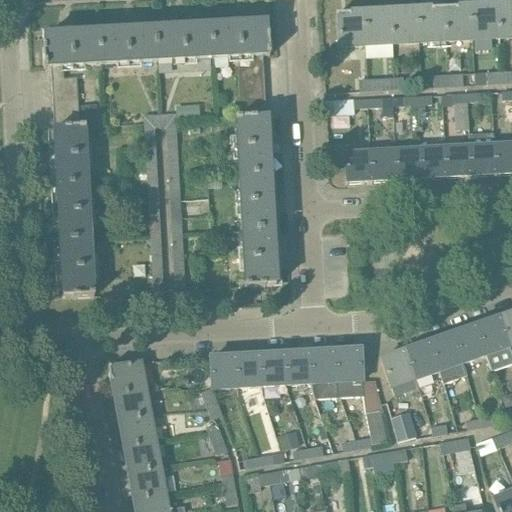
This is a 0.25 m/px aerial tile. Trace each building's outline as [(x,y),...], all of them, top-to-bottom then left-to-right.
[(511,8),(499,9),(500,40),(511,39),(511,8)] [(473,42),(500,40),(499,9),(471,11),(473,42)] [(444,11),(446,43),(473,42),(471,11),(457,11),(456,10),(444,11)] [(419,45),(446,43),(444,11),(431,12),(431,13),(417,14),(419,45)] [(391,46),(419,45),(417,14),(390,15),(391,46)] [(364,48),(391,46),(390,15),(362,17),(364,48)] [(364,48),(362,17),(349,17),(349,16),(335,17),(335,19),(336,19),(337,44),(336,44),(336,49),(356,48),(364,48)] [(266,27),(210,30),(212,61),(250,59),(262,58),(269,58),(268,37),(267,37),(266,27)] [(210,30),(154,33),(156,64),(212,61),(210,30)] [(98,36),(100,67),(156,64),(154,33),(98,36)] [(98,36),(42,40),(43,50),(42,50),(43,70),(50,70),(63,69),(100,67),(98,36)] [(250,59),(250,70),(263,70),(262,58),(250,59)] [(367,94),(394,92),(393,81),(392,68),(366,69),(366,81),(367,94)] [(63,81),(63,69),(50,70),(51,81),(63,81)] [(250,70),(237,71),(238,84),(263,82),(263,70),(250,70)] [(511,74),(502,75),(503,86),(511,85),(511,74)] [(503,86),(502,75),(486,75),(486,87),(503,86)] [(463,88),(463,76),(448,77),(448,89),(463,88)] [(448,77),(432,78),(433,90),(448,89),(448,77)] [(63,81),(51,81),(51,94),(76,93),(76,80),(63,81)] [(393,81),(394,92),(404,92),(403,80),(393,81)] [(340,95),(367,94),(366,81),(340,83),(340,95)] [(263,82),(238,84),(238,96),(264,95),(263,82)] [(76,93),(51,94),(52,106),(77,105),(76,93)] [(511,93),(501,94),(502,103),(511,102),(511,93)] [(264,95),(238,96),(239,108),(265,107),(264,95)] [(479,104),(479,95),(466,96),(466,105),(479,104)] [(455,132),(468,132),(466,105),(466,96),(451,97),(451,105),(454,105),(455,132)] [(431,107),(431,97),(416,98),(416,108),(431,107)] [(416,108),(416,98),(401,99),(402,109),(416,108)] [(381,101),(366,102),(367,110),(382,110),(381,101)] [(353,111),(367,110),(366,102),(325,104),(326,118),(353,117),(353,111)] [(77,105),(52,106),(53,119),(78,118),(77,105)] [(199,107),(187,108),(188,120),(200,119),(199,107)] [(265,107),(239,108),(240,121),(265,119),(265,107)] [(95,112),(81,113),(81,127),(96,126),(95,112)] [(78,118),(53,119),(53,132),(79,130),(78,118)] [(184,294),(174,119),(143,121),(153,296),(163,295),(154,130),(165,130),(175,295),(184,294)] [(235,121),(238,178),(269,176),(265,119),(240,121),(235,121)] [(84,130),(79,130),(53,132),(56,188),(87,187),(84,130)] [(495,177),(494,148),(493,135),(468,136),(469,149),(470,179),(470,180),(471,180),(471,179),(485,178),(495,179),(495,177)] [(511,146),(494,148),(495,177),(495,179),(496,179),(496,177),(510,176),(510,177),(511,177),(511,146)] [(445,179),(445,180),(445,182),(446,182),(446,180),(460,179),(460,180),(470,180),(470,179),(469,149),(444,151),(445,179)] [(445,182),(445,180),(445,179),(444,151),(419,152),(420,181),(420,183),(421,183),(421,181),(435,181),(445,182)] [(394,153),(396,183),(396,184),(397,184),(397,183),(410,182),(420,183),(420,181),(419,152),(394,153)] [(396,183),(394,153),(369,155),(371,184),(371,186),(371,184),(386,183),(386,184),(396,184),(396,183)] [(369,155),(344,156),(345,187),(347,187),(346,185),(361,185),(371,186),(371,184),(369,155)] [(238,178),(241,234),(272,232),(269,176),(238,178)] [(87,187),(56,188),(59,244),(90,243),(87,187)] [(241,234),(244,291),(275,288),(272,232),(241,234)] [(90,243),(59,244),(62,300),(73,299),(73,300),(93,299),(90,243)] [(511,349),(511,315),(499,320),(499,319),(498,319),(499,320),(502,331),(509,350),(511,349)] [(502,331),(499,320),(498,319),(489,323),(489,324),(476,328),(475,327),(475,328),(486,358),(492,373),(511,366),(511,358),(509,350),(502,331)] [(486,358),(475,328),(475,327),(465,331),(465,332),(453,336),(452,335),(452,336),(462,367),(486,358)] [(462,367),(452,336),(452,335),(442,339),(442,340),(429,345),(428,343),(428,345),(437,368),(439,375),(442,387),(465,379),(462,367)] [(416,383),(439,375),(437,368),(428,345),(428,343),(418,348),(419,348),(406,353),(405,351),(405,353),(416,383)] [(375,384),(361,384),(359,351),(348,352),(348,353),(334,354),(334,352),(334,354),(336,386),(336,400),(362,399),(369,441),(355,443),(358,452),(371,450),(371,447),(386,445),(375,384)] [(396,356),(381,361),(381,360),(380,360),(393,399),(418,390),(416,383),(405,353),(405,351),(396,356)] [(336,400),(336,386),(334,354),(334,352),(324,354),(310,355),(309,353),(309,355),(311,387),(315,401),(336,400)] [(311,387),(309,355),(309,353),(299,355),(299,356),(285,356),(285,355),(284,355),(284,356),(286,388),(311,387)] [(274,357),(260,358),(260,356),(259,356),(259,358),(261,390),(286,388),(284,356),(284,355),(274,357)] [(261,390),(259,358),(259,356),(249,358),(235,359),(235,357),(234,357),(234,359),(236,391),(261,390)] [(236,391),(234,359),(234,357),(224,359),(224,360),(210,360),(210,359),(209,359),(211,391),(211,392),(236,391)] [(111,384),(113,397),(143,391),(142,384),(139,364),(133,365),(133,366),(109,371),(109,369),(107,370),(109,384),(111,384)] [(118,423),(148,418),(143,391),(113,397),(118,423)] [(211,391),(202,394),(200,395),(205,409),(216,405),(211,392),(211,391)] [(511,399),(507,397),(501,399),(505,410),(511,407),(511,399)] [(216,405),(205,409),(210,422),(221,418),(216,405)] [(398,444),(415,440),(409,416),(391,421),(398,444)] [(153,444),(148,418),(118,423),(123,450),(153,444)] [(480,430),(495,428),(494,419),(479,422),(480,430)] [(479,422),(464,424),(466,433),(480,430),(479,422)] [(205,430),(207,436),(220,435),(216,426),(205,430)] [(446,436),(444,427),(430,429),(431,438),(446,436)] [(499,451),(511,445),(511,432),(494,439),(499,451)] [(275,440),(279,454),(298,449),(293,434),(275,440)] [(227,454),(220,435),(207,436),(215,458),(227,454)] [(342,455),(358,452),(355,443),(341,446),(342,455)] [(455,455),(453,443),(438,445),(440,457),(455,455)] [(128,477),(158,471),(153,444),(123,450),(128,477)] [(307,461),(322,458),(320,449),(304,452),(307,461)] [(406,463),(404,451),(391,454),(393,465),(406,463)] [(293,463),(307,461),(304,452),(300,452),(291,454),(293,463)] [(391,454),(372,457),(373,469),(393,465),(391,454)] [(261,459),(264,468),(282,465),(280,456),(261,459)] [(347,461),(348,479),(349,479),(348,473),(373,469),(372,457),(347,461)] [(244,472),(264,468),(261,459),(242,462),(244,472)] [(348,479),(347,461),(316,467),(318,478),(331,476),(332,482),(348,479)] [(316,467),(291,471),(293,483),(318,478),(316,467)] [(128,477),(133,503),(163,498),(158,471),(128,477)] [(291,471),(266,475),(268,487),(293,483),(291,471)] [(268,487),(266,475),(240,480),(243,497),(260,494),(259,489),(268,487)] [(220,479),(222,487),(234,485),(232,477),(220,479)] [(234,485),(222,487),(222,488),(211,490),(214,501),(223,499),(225,509),(238,507),(234,485)] [(511,511),(511,494),(491,502),(494,511),(511,511)] [(163,498),(133,503),(134,511),(183,511),(183,509),(166,511),(163,498)]
